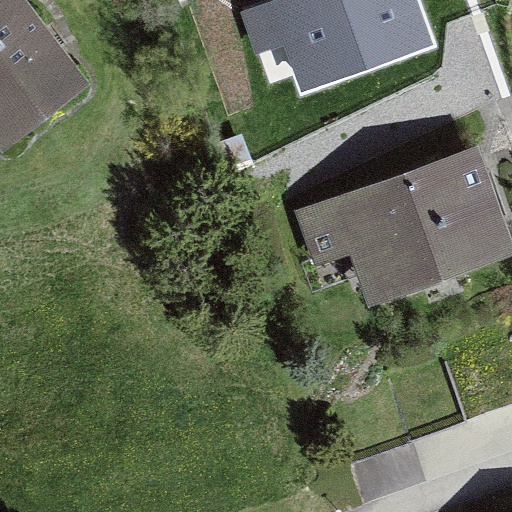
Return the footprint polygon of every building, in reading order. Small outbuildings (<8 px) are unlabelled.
[(0,0),(0,134),(3,138),(77,81),(18,0),(0,0)] [(408,0),(283,0),(276,3),(305,83),(423,40),(408,0)] [(391,286),(505,245),(473,155),(340,203),(366,273),(391,286)] [(511,404),(511,372),(502,344),(445,364),(465,421),(511,404)] [(390,381),(409,435),(463,415),(444,362),(390,381)] [(409,435),(390,381),(389,378),(328,400),(348,456),(409,435)]
